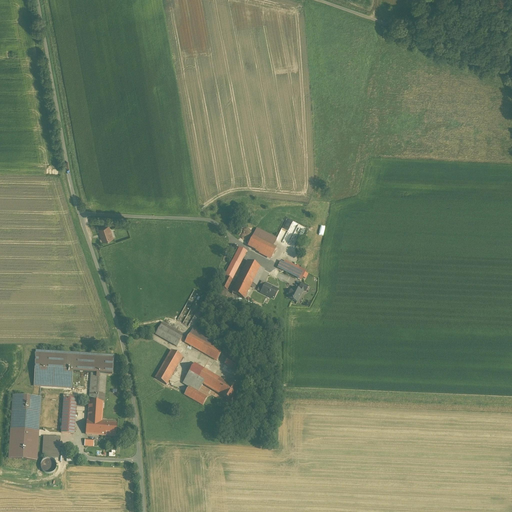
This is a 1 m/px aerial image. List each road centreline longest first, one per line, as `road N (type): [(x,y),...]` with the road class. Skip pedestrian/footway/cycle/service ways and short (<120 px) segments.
road 1 (unclassified): [(37,0),(73,189),(122,338),(145,511)]
road 2 (unclassified): [(315,0),(416,34),(448,0)]
road 3 (unknown): [(245,248),(229,302),(244,300),(268,265),(288,281)]
road 4 (unknown): [(176,351),(236,241)]
